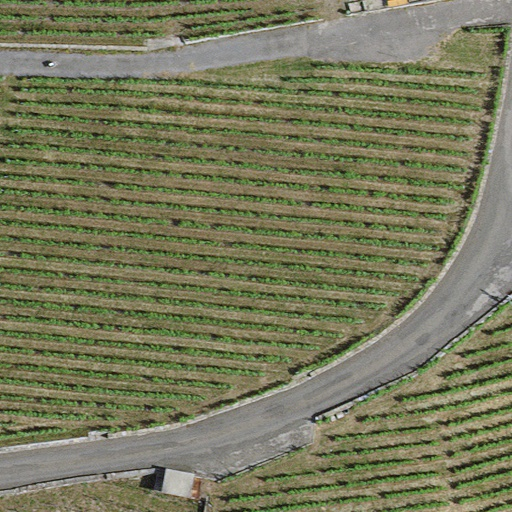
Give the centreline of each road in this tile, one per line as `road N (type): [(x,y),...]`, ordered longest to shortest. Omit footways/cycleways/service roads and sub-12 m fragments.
road 1 (unclassified): [(0,479),(195,438),(357,380),(444,309),(488,241),(511,146)]
road 2 (track): [(488,0),(442,16),(164,62),(0,60)]
